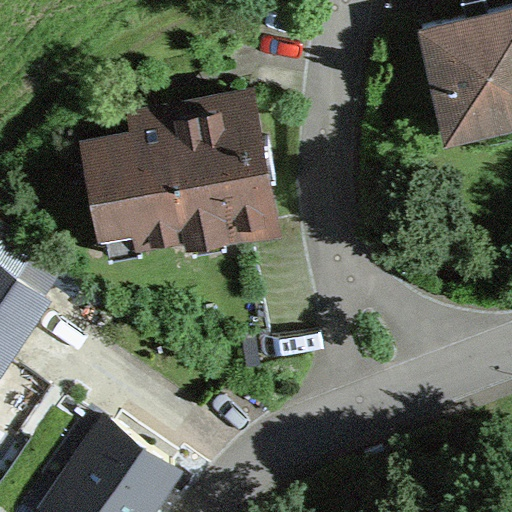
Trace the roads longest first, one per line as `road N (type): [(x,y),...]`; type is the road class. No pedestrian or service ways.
road 1 (residential): [(387,399),(326,218),(326,105),(339,0)]
road 2 (track): [(0,145),(24,111),(122,48),(220,0)]
road 3 (residential): [(210,511),(289,441),(387,399)]
road 4 (residential): [(387,399),(511,353)]
